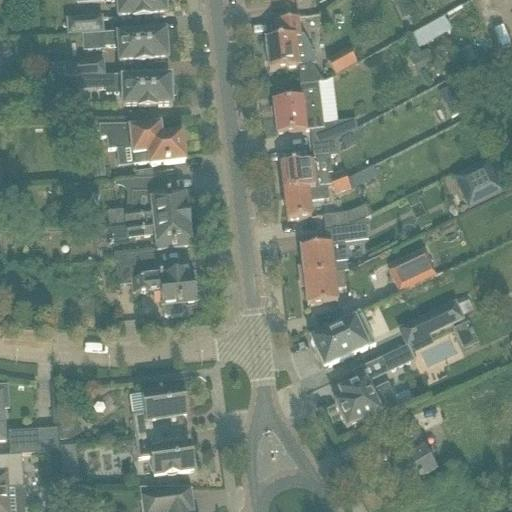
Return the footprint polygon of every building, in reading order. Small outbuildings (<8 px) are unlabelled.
[(103,0),(104,3),(116,2),(118,21),(133,20),(133,21),(151,20),(151,19),(166,18),(164,0),(103,0)] [(418,51),(451,32),(444,19),(410,37),(418,51)] [(101,20),(67,22),(68,36),(102,34),(101,20)] [(298,20),(294,20),(274,23),(276,41),(265,42),(268,73),(288,71),(298,70),(298,68),(315,66),(313,54),(311,54),(303,38),(300,38),(298,20)] [(118,35),(102,36),(82,37),(83,53),(103,52),(103,49),(117,48),(119,66),(134,65),(134,66),(152,65),(152,64),(167,63),(165,35),(118,38),(118,35)] [(461,52),(468,65),(478,60),(471,47),(461,52)] [(348,51),(327,63),(336,78),(357,66),(348,51)] [(409,60),(418,78),(435,70),(426,52),(409,60)] [(104,77),(103,63),(69,66),(70,80),(104,77)] [(122,96),(122,110),(138,109),(138,111),(155,110),(155,109),(171,108),(171,98),(175,98),(174,90),(170,90),(170,80),(123,82),(123,78),(97,79),(97,91),(105,91),(106,96),(122,96)] [(292,103),(273,106),(276,137),(296,134),(305,133),(310,133),(311,145),(312,147),(331,145),(336,142),(357,131),(356,122),(338,125),(324,126),(319,85),(300,87),(302,102),(292,103)] [(181,137),(161,139),(159,128),(131,132),(130,127),(98,128),(100,141),(106,140),(107,153),(131,150),(134,168),(149,166),(149,168),(184,164),(184,160),(186,160),(184,149),(182,150),(181,137)] [(300,165),(280,167),(283,195),(327,190),(327,189),(332,188),(332,189),(336,189),(347,183),(343,174),(330,180),(328,176),(330,176),(328,159),(338,158),(336,142),(331,145),(312,147),(314,161),(314,163),(304,164),(300,165)] [(487,163),(453,180),(468,210),(502,193),(487,163)] [(336,189),(332,189),(335,197),(362,184),(359,177),(347,183),(336,189)] [(184,195),(173,196),(173,182),(137,183),(113,186),(114,192),(120,192),(123,193),(125,195),(126,198),(126,217),(123,217),(125,229),(127,228),(187,222),(184,195)] [(327,190),(283,195),(287,223),(311,220),(309,204),(329,202),(327,190)] [(366,208),(347,216),(323,218),(325,234),(342,232),(349,228),(371,219),(366,208)] [(190,248),(187,222),(127,228),(128,242),(154,239),(156,252),(190,248)] [(346,274),(342,246),(300,251),(303,280),(342,275),(346,274)] [(152,252),(122,255),(114,256),(115,266),(153,264),(152,252)] [(399,295),(435,278),(425,257),(389,274),(399,295)] [(193,276),(173,278),(155,280),(153,264),(115,266),(118,288),(133,287),(134,296),(160,293),(161,308),(164,307),(165,318),(167,320),(181,318),(183,315),(181,305),(196,304),(193,276)] [(337,304),(336,292),(343,291),(342,275),(303,280),(307,308),(327,306),(337,304)] [(454,306),(419,323),(427,339),(462,323),(454,306)] [(327,336),(310,343),(323,371),(338,364),(339,366),(353,360),(352,358),(375,347),(359,313),(334,325),(339,334),(329,339),(327,336)] [(414,364),(411,357),(407,349),(380,362),(387,377),(414,364)] [(370,397),(364,384),(339,396),(342,404),(334,407),(346,433),(382,416),(384,419),(399,412),(387,387),(372,394),(372,395),(370,397)] [(186,419),(185,411),(186,409),(186,406),(186,403),(185,401),(183,399),(182,392),(166,394),(163,392),(161,392),(158,392),(155,393),(153,395),(142,397),(145,416),(132,418),(135,440),(171,435),(170,421),(186,419)] [(432,460),(413,426),(400,433),(414,458),(393,469),(404,490),(418,482),(418,483),(435,473),(428,462),(432,460)] [(58,451),(58,444),(57,431),(8,435),(10,458),(21,458),(59,455),(58,451)] [(192,455),(190,453),(189,446),(173,448),(171,435),(135,440),(138,462),(151,460),(153,479),(165,477),(167,479),(170,479),(173,479),(176,478),(178,476),(193,474),(192,466),(194,464),(194,461),(194,458),(192,455)] [(21,458),(10,458),(0,459),(0,511),(3,511),(3,504),(8,503),(8,491),(23,490),(21,458)] [(193,511),(191,491),(171,491),(139,491),(141,511),(193,511)]
